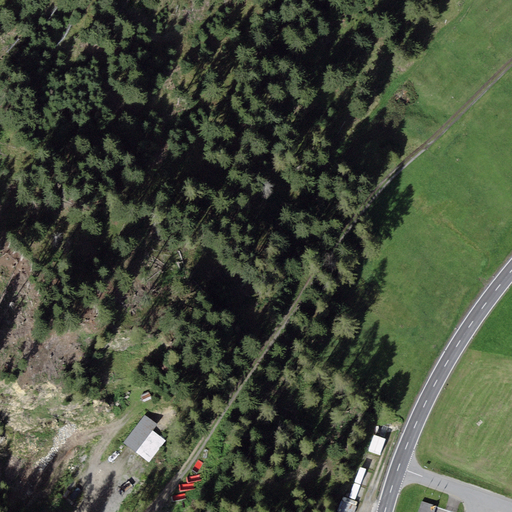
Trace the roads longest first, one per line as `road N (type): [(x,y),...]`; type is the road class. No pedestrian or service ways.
road 1 (track): [(156,511),(333,247),(408,162),(511,71)]
road 2 (secondary): [(511,269),(444,366),(384,511)]
